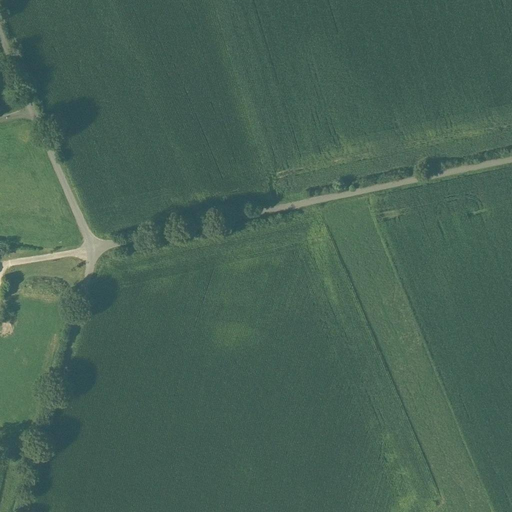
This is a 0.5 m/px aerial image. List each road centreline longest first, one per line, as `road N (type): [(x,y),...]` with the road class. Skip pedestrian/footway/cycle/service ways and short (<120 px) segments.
road 1 (unclassified): [(511,160),(95,248)]
road 2 (unclassified): [(95,248),(25,511)]
road 3 (unclassified): [(0,39),(95,248)]
